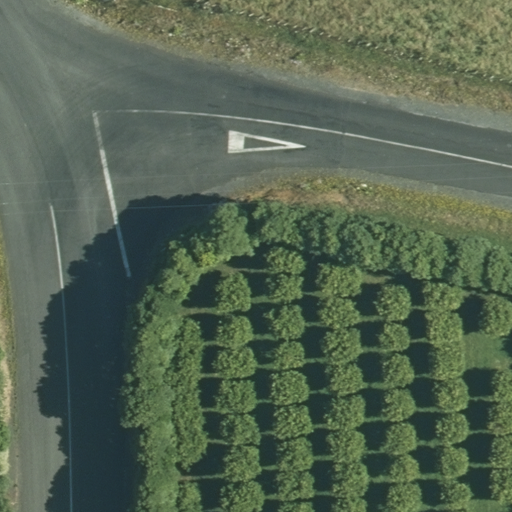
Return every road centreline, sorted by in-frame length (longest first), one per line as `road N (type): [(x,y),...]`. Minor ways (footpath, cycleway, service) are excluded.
road 1 (residential): [(29,124),(96,113),(206,115),(511,170)]
road 2 (unclassified): [(69,511),(59,301),(29,124)]
